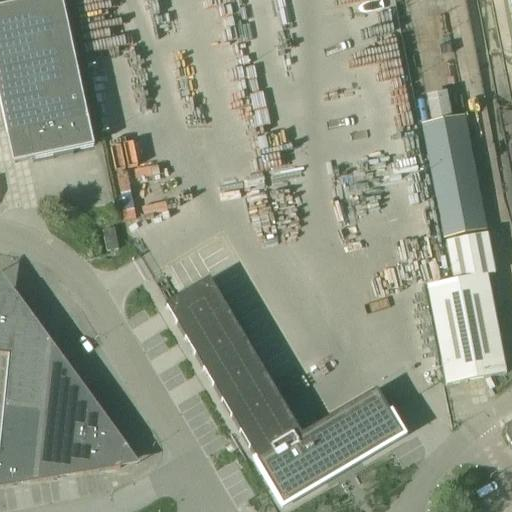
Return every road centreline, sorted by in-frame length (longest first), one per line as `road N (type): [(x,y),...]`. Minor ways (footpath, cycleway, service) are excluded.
road 1 (unclassified): [(191,469),(78,270),(33,239),(0,233)]
road 2 (unclassified): [(409,511),(453,443),(511,397)]
road 3 (residential): [(70,511),(191,469)]
